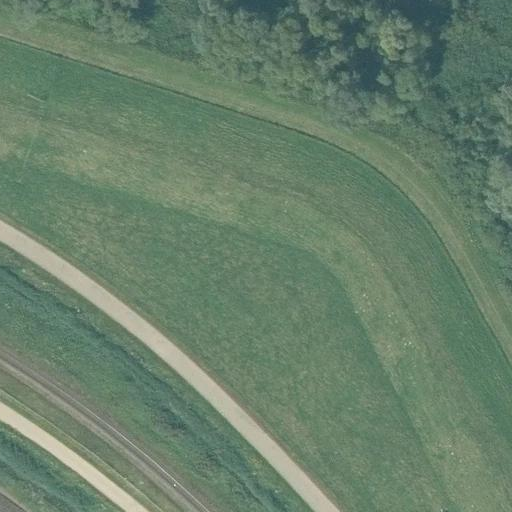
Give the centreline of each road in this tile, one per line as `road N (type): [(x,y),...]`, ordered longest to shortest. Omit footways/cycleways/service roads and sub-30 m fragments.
road 1 (track): [(0,28),(286,118),(388,166),(433,213),(511,351)]
road 2 (tertiary): [(321,511),(106,304),(0,233)]
